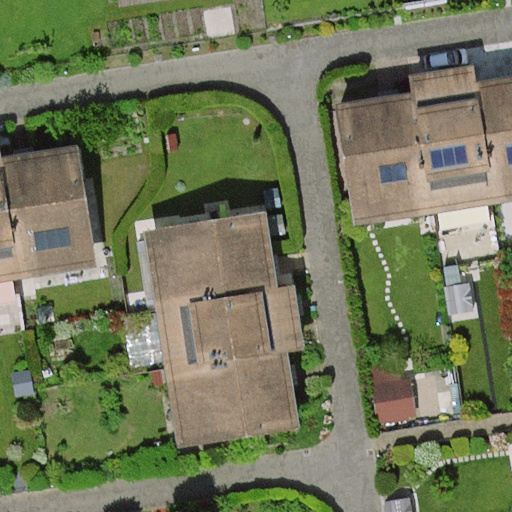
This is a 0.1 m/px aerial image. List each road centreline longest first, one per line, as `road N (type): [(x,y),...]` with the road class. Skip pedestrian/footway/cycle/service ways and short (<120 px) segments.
road 1 (residential): [(358,463),(294,60)]
road 2 (residential): [(9,511),(358,463)]
road 3 (residential): [(294,60),(0,101)]
road 4 (residential): [(294,60),(511,23)]
